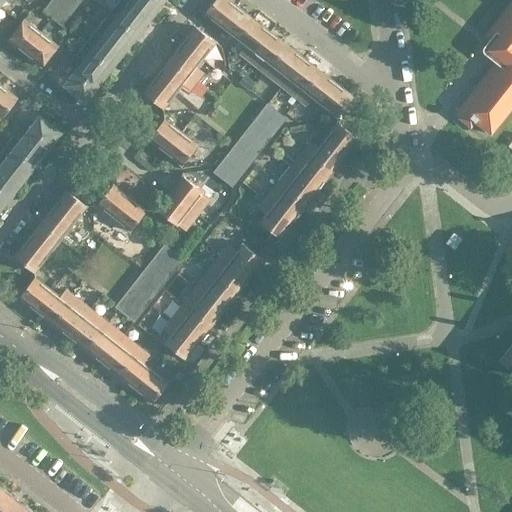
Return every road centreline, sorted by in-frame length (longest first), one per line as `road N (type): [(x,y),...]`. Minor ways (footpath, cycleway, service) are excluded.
road 1 (residential): [(168,463),(397,167),(404,147),(399,101)]
road 2 (tertiary): [(168,463),(0,336)]
road 3 (residential): [(399,101),(267,0)]
road 4 (residential): [(90,131),(192,0)]
road 5 (residential): [(0,247),(90,131)]
